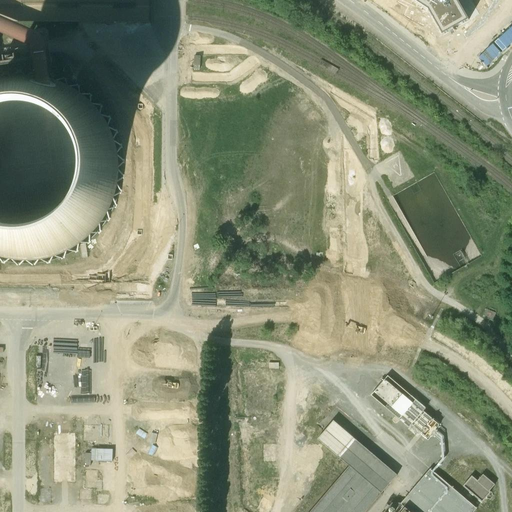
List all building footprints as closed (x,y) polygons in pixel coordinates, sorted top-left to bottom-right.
[(0,0),(0,21),(150,23),(150,16),(149,0),(0,0)] [(413,0),(428,10),(443,35),(469,20),(457,0),(413,0)] [(108,125),(89,100),(63,82),(32,74),(0,77),(0,76),(0,262),(30,265),(61,258),(88,241),(107,216),(118,186),(118,155),(108,125)] [(398,419),(415,400),(387,374),(369,393),(398,419)] [(270,375),(245,375),(245,418),(270,417),(270,375)] [(381,418),(360,402),(352,412),(373,428),(381,418)] [(411,423),(426,439),(439,427),(424,411),(411,423)] [(74,418),(74,430),(88,430),(89,418),(74,418)] [(365,511),(397,475),(330,419),(314,438),(347,465),(307,511),(365,511)] [(54,481),(74,481),(75,432),(54,432),(54,481)] [(91,459),(111,459),(112,448),(91,448),(91,459)] [(74,470),(75,479),(87,478),(87,475),(90,474),(90,469),(74,470)] [(401,503),(392,503),(384,511),(474,511),(477,509),(430,469),(401,503)] [(465,487),(483,502),(497,486),(483,475),(478,481),(474,477),(465,487)] [(96,491),(106,491),(106,478),(96,478),(96,491)] [(96,493),(96,502),(109,503),(109,493),(96,493)]
